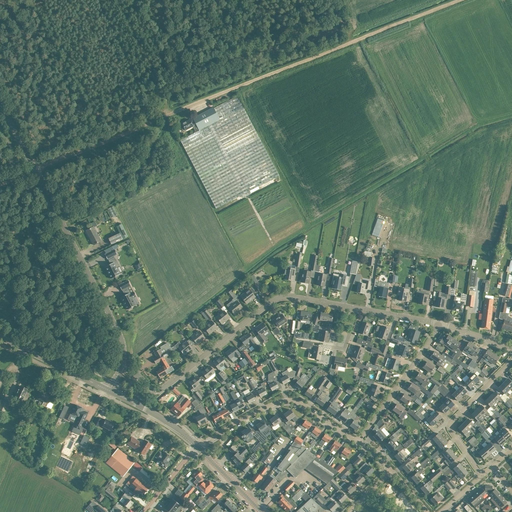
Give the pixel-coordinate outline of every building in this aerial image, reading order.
[(199,130),(180,140),(215,208),(241,195),(243,198),(251,194),(249,191),(279,176),(246,114),(243,107),(237,96),(227,102),(213,108),(193,118),(193,119),(190,120),(182,124),(184,127),(182,128),(182,129),(183,131),(184,131),(185,130),(186,130),(193,127),(195,131),(199,130)] [(112,217),(118,215),(113,206),(108,209),(112,217)] [(378,218),(372,235),(373,235),(380,238),(381,238),(387,221),(386,221),(378,218)] [(122,224),(117,226),(120,233),(122,239),(128,237),(122,224)] [(94,245),(98,243),(101,241),(93,227),(86,231),(94,245)] [(108,239),(111,244),(122,239),(120,233),(108,239)] [(117,254),(115,249),(114,250),(105,254),(107,259),(108,259),(109,260),(111,264),(105,267),(111,279),(120,274),(116,268),(119,266),(115,257),(114,257),(114,256),(117,254)] [(137,270),(143,267),(140,261),(134,264),(137,270)] [(350,269),(350,274),(351,270),(357,271),(360,262),(352,261),(353,261),(351,269),(350,269)] [(286,267),(285,270),(284,275),(286,275),(285,279),(293,281),(295,269),(286,267)] [(302,277),(301,282),(309,284),(310,279),(310,277),(310,276),(314,277),(314,276),(315,273),(315,271),(311,271),(311,272),(304,271),(303,273),(302,273),(302,277)] [(316,273),(315,276),(317,276),(318,277),(317,280),(316,285),(324,286),(325,282),(326,280),(327,275),(320,273),(318,273),(316,273)] [(332,284),(331,288),(332,288),(341,290),(341,286),(342,284),(348,285),(349,277),(349,278),(347,277),(346,277),(347,276),(346,276),(346,275),(340,274),(340,275),(339,278),(333,277),(334,278),(333,279),(333,284),(332,284)] [(355,277),(353,284),(358,285),(357,287),(357,292),(364,294),(365,289),(369,290),(370,285),(371,282),(366,281),(366,284),(359,283),(360,278),(355,277)] [(132,307),(136,305),(133,299),(136,297),(128,280),(119,285),(122,290),(123,290),(125,295),(121,298),(127,309),(129,309),(129,310),(133,308),(132,307)] [(378,283),(377,287),(380,288),(379,291),(378,296),(386,298),(387,293),(389,285),(389,283),(378,281),(378,283)] [(398,290),(397,295),(399,295),(399,300),(406,301),(407,297),(409,289),(409,287),(409,284),(406,283),(405,289),(399,288),(398,290)] [(511,285),(507,284),(503,296),(510,297),(511,289),(511,285)] [(236,295),(239,299),(242,297),(247,304),(246,303),(252,299),(255,297),(253,294),(255,292),(251,287),(240,296),(238,294),(236,295)] [(232,290),(228,292),(233,298),(232,300),(235,303),(229,308),(231,310),(234,314),(235,315),(236,315),(238,313),(238,312),(237,312),(238,311),(242,308),(242,307),(239,304),(237,301),(239,299),(236,295),(232,290)] [(417,291),(416,297),(419,298),(419,299),(418,304),(427,305),(428,300),(429,295),(429,293),(417,291)] [(436,307),(443,308),(444,305),(445,305),(446,299),(441,298),(442,293),(437,292),(436,298),(437,298),(437,302),(436,302),(435,305),(436,306),(436,307)] [(452,306),(452,310),(456,311),(456,310),(462,312),(463,304),(464,304),(465,304),(466,300),(466,295),(461,294),(461,297),(460,302),(454,300),(454,301),(453,306),(452,306)] [(485,298),(483,310),(492,311),(493,299),(493,296),(485,295),(485,298)] [(216,302),(221,308),(224,306),(219,300),(216,302)] [(500,312),(499,318),(505,320),(503,323),(502,328),(511,331),(511,318),(508,317),(508,313),(506,313),(507,304),(502,303),(500,312)] [(204,312),(209,319),(210,320),(213,318),(212,316),(207,310),(204,312)] [(483,310),(481,328),(489,329),(492,311),(483,310)] [(220,315),(216,317),(220,322),(222,324),(225,321),(224,320),(229,317),(229,318),(230,318),(226,314),(225,312),(224,311),(223,312),(220,315)] [(305,312),(301,312),(300,320),(301,320),(306,321),(306,324),(310,324),(311,313),(305,313),(305,312)] [(320,320),(327,321),(332,322),(333,314),(321,313),(320,320)] [(274,320),(273,320),(276,324),(278,327),(281,325),(284,323),(286,321),(284,318),(282,314),(278,316),(278,317),(274,320)] [(194,320),(191,322),(196,329),(199,327),(194,320)] [(203,328),(205,331),(206,330),(208,332),(209,334),(213,331),(212,330),(216,327),(217,328),(214,324),(212,321),(211,321),(210,322),(204,327),(203,328)] [(256,336),(259,340),(262,343),(267,339),(263,334),(268,330),(263,322),(263,323),(259,326),(255,328),(259,334),(256,336)] [(359,333),(363,334),(366,335),(370,325),(362,322),(359,333)] [(407,341),(411,342),(416,344),(420,332),(417,331),(418,328),(410,325),(409,329),(411,329),(407,341)] [(377,326),(375,331),(379,332),(378,337),(386,340),(389,333),(390,329),(382,326),(377,326)] [(320,341),(328,343),(330,332),(322,330),(320,341)] [(192,337),(194,340),(197,344),(204,338),(203,337),(204,336),(200,331),(192,337)] [(295,331),(294,337),(297,338),(304,339),(304,338),(305,335),(305,332),(298,331),(295,331)] [(249,348),(252,346),(254,348),(256,346),(252,339),(253,339),(249,334),(244,337),(243,337),(240,339),(244,344),(242,346),(244,350),(248,347),(249,348)] [(442,334),(438,341),(440,342),(442,344),(444,346),(444,345),(446,343),(450,346),(454,340),(449,335),(447,338),(444,336),(442,334)] [(356,342),(356,343),(361,344),(369,347),(370,344),(372,338),(368,336),(366,341),(364,341),(359,339),(358,343),(356,342)] [(450,346),(448,349),(454,352),(460,344),(454,340),(450,346)] [(179,342),(174,346),(180,353),(182,352),(184,355),(187,352),(186,351),(192,347),(191,346),(187,341),(182,345),(179,342)] [(466,346),(462,352),(467,356),(474,346),(469,342),(466,346)] [(167,374),(174,370),(171,366),(170,367),(165,359),(169,357),(168,356),(166,351),(171,349),(167,343),(160,347),(161,349),(160,350),(159,349),(154,353),(156,357),(153,359),(156,364),(159,362),(162,367),(159,369),(160,370),(156,372),(159,377),(163,375),(163,376),(167,374)] [(260,343),(258,345),(261,350),(261,349),(264,353),(266,351),(260,343)] [(398,351),(397,353),(398,354),(401,356),(401,357),(405,358),(405,357),(406,357),(408,357),(409,354),(407,354),(408,352),(408,351),(409,348),(405,346),(402,345),(401,345),(400,348),(399,351),(398,351)] [(328,363),(329,361),(330,356),(321,355),(323,348),(314,346),(312,358),(319,359),(319,361),(328,363)] [(352,357),(352,358),(356,362),(357,359),(360,360),(364,348),(361,347),(356,346),(352,357)] [(474,346),(467,356),(472,359),(471,361),(475,363),(475,362),(478,358),(475,356),(477,354),(480,350),(474,346)] [(229,350),(226,353),(229,357),(230,359),(231,359),(235,356),(236,358),(237,357),(240,355),(238,351),(235,347),(231,350),(230,351),(229,350)] [(488,350),(479,361),(482,363),(485,359),(488,361),(493,354),(488,350)] [(242,354),(245,358),(248,363),(251,367),(255,364),(246,351),(242,354)] [(437,362),(437,363),(440,365),(445,359),(434,351),(430,357),(437,362)] [(456,354),(452,360),(453,361),(455,362),(459,366),(460,366),(463,363),(463,362),(462,362),(457,359),(459,356),(456,354)] [(488,361),(486,364),(492,368),(492,367),(499,358),(493,354),(488,361)] [(229,366),(221,357),(218,359),(217,360),(215,360),(214,361),(214,363),(219,369),(224,365),(226,368),(229,366)] [(269,358),(267,360),(269,363),(274,371),(277,370),(272,360),(270,358),(270,357),(269,358)] [(329,373),(329,374),(331,375),(333,376),(334,369),(344,371),(345,367),(346,364),(347,360),(336,357),(335,362),(334,365),(331,365),(331,368),(329,373)] [(245,358),(239,362),(242,367),(248,363),(245,358)] [(387,360),(385,366),(388,367),(392,369),(397,370),(396,370),(398,365),(399,365),(401,361),(400,361),(395,359),(392,358),(391,358),(390,361),(387,360)] [(423,368),(427,370),(430,373),(432,369),(434,371),(436,368),(427,362),(423,368)] [(201,376),(205,381),(207,379),(210,376),(215,372),(213,370),(210,366),(207,368),(207,369),(202,372),(204,374),(201,376)] [(280,379),(284,384),(290,381),(288,378),(290,377),(291,378),(294,377),(296,371),(292,370),(289,372),(287,370),(282,373),(284,377),(280,379)] [(471,370),(469,373),(472,376),(469,378),(475,384),(479,379),(476,375),(474,374),(474,373),(471,370)] [(279,382),(274,373),(273,371),(268,374),(268,381),(267,382),(272,391),(278,387),(276,383),(279,382)] [(387,383),(390,374),(381,371),(379,376),(377,380),(380,381),(380,382),(382,383),(383,383),(383,382),(387,383)] [(221,372),(219,373),(225,380),(226,379),(228,378),(226,375),(225,376),(221,372)] [(419,372),(415,378),(422,383),(422,384),(425,387),(428,382),(427,381),(429,379),(425,376),(423,375),(419,372)] [(219,373),(216,375),(220,380),(219,381),(222,385),(223,386),(227,383),(226,382),(225,380),(219,373)] [(236,377),(233,379),(235,383),(238,381),(242,379),(245,383),(248,381),(244,373),(236,377)] [(300,390),(303,385),(311,376),(308,374),(303,379),(301,377),(294,385),(300,390)] [(452,374),(450,376),(452,378),(457,383),(459,381),(454,376),(452,374)] [(193,380),(189,382),(192,386),(193,386),(190,389),(192,392),(194,394),(195,396),(199,393),(197,391),(199,390),(204,385),(202,382),(205,381),(201,376),(199,378),(197,376),(193,380)] [(253,389),(257,387),(253,378),(248,380),(253,389)] [(323,378),(317,388),(320,390),(323,385),(327,381),(324,378),(323,378)] [(436,385),(430,392),(433,394),(434,394),(434,393),(440,387),(442,385),(432,378),(430,380),(436,385)] [(469,378),(465,383),(467,385),(470,388),(475,384),(469,378)] [(511,382),(508,378),(503,383),(510,390),(511,387),(511,382)] [(327,381),(323,385),(326,387),(328,389),(332,383),(327,380),(327,381)] [(267,387),(264,383),(264,382),(261,384),(262,385),(256,389),(261,397),(267,393),(264,389),(267,387)] [(421,390),(412,383),(411,384),(411,383),(410,383),(409,385),(410,386),(408,389),(415,394),(414,395),(418,397),(416,399),(418,399),(422,394),(419,392),(421,390)] [(458,383),(456,385),(459,388),(457,391),(462,396),(467,392),(463,388),(461,386),(458,383)] [(507,392),(510,390),(503,383),(499,388),(508,397),(510,394),(507,392)] [(381,387),(373,384),(369,394),(371,396),(370,398),(371,398),(375,401),(376,400),(377,398),(377,397),(381,387)] [(440,387),(447,394),(449,392),(442,385),(440,387)] [(26,401),(29,393),(26,392),(27,390),(20,386),(19,389),(18,390),(19,390),(16,396),(14,399),(17,401),(18,400),(19,399),(22,401),(22,402),(25,403),(26,401)] [(434,393),(434,394),(436,396),(440,392),(444,397),(445,396),(447,394),(440,387),(434,393)] [(308,389),(308,390),(305,394),(311,398),(316,390),(314,388),(312,391),(308,389)] [(332,397),(336,399),(342,390),(339,388),(332,397)] [(427,397),(429,399),(430,398),(433,394),(430,392),(424,388),(422,391),(428,395),(427,397)] [(36,400),(40,402),(41,400),(43,402),(43,403),(42,405),(46,407),(50,399),(49,399),(51,394),(41,390),(36,400)] [(211,395),(209,396),(211,399),(216,396),(221,404),(223,403),(225,402),(222,395),(219,390),(214,393),(211,395)] [(230,393),(239,409),(244,406),(239,397),(238,398),(235,394),(233,391),(230,393)] [(246,398),(247,399),(249,403),(255,400),(251,391),(244,395),(243,392),(240,393),(244,399),(246,398)] [(458,401),(462,396),(457,391),(454,393),(452,391),(450,393),(458,401)] [(205,397),(200,392),(199,393),(195,396),(200,403),(204,400),(203,398),(205,397)] [(490,397),(495,402),(498,400),(501,403),(503,400),(494,392),(490,397)] [(326,395),(322,393),(316,401),(322,406),(326,401),(327,402),(330,398),(326,395)] [(192,403),(195,407),(200,403),(195,396),(194,394),(192,396),(196,400),(192,403)] [(404,394),(400,399),(407,404),(410,401),(412,403),(414,400),(404,394)] [(355,407),(358,409),(363,401),(364,401),(366,398),(365,398),(363,396),(355,407)] [(442,401),(444,403),(449,409),(454,404),(448,399),(446,397),(442,401)] [(493,405),(495,402),(490,397),(485,401),(494,410),(496,407),(493,405)] [(172,409),(171,410),(178,416),(181,412),(191,402),(189,401),(186,398),(180,405),(177,403),(177,402),(172,409)] [(374,404),(366,398),(364,401),(372,407),(374,404)] [(417,399),(415,402),(422,407),(423,405),(424,404),(417,399)] [(0,410),(5,412),(9,403),(3,400),(2,402),(0,401),(0,410)] [(234,412),(239,409),(234,400),(229,402),(230,405),(230,406),(234,412)] [(341,406),(333,401),(327,409),(335,415),(341,406)] [(222,411),(219,413),(222,418),(229,415),(227,410),(226,409),(228,408),(225,402),(223,403),(224,405),(221,407),(223,411),(222,411)] [(445,413),(449,409),(444,403),(439,408),(445,413)] [(71,412),(69,415),(77,419),(79,416),(82,410),(83,411),(84,409),(75,404),(72,409),(71,412)] [(395,407),(393,410),(400,415),(398,416),(402,419),(406,414),(402,412),(404,409),(401,407),(397,404),(396,405),(395,405),(394,407),(395,407)] [(481,405),(476,410),(483,416),(485,414),(487,415),(488,416),(490,415),(490,414),(486,411),(485,409),(481,405)] [(196,418),(200,425),(207,421),(203,414),(206,413),(204,408),(203,407),(198,409),(201,415),(196,418)] [(33,408),(32,411),(31,411),(29,418),(34,420),(37,410),(33,408)] [(339,417),(345,422),(349,417),(351,418),(354,415),(351,413),(346,409),(343,412),(342,412),(339,417)] [(74,427),(72,431),(80,435),(84,426),(82,425),(86,417),(88,413),(83,411),(82,410),(79,416),(77,419),(74,427)] [(219,413),(218,410),(214,412),(213,411),(210,412),(207,413),(209,418),(212,416),(215,422),(222,418),(219,413)] [(287,425),(293,433),(296,429),(295,429),(289,420),(292,418),(295,422),(298,420),(295,416),(290,410),(284,414),(286,418),(284,420),(287,425)] [(476,410),(472,415),(475,418),(478,421),(481,423),(483,421),(482,420),(480,419),(483,416),(476,410)] [(418,411),(415,414),(417,416),(420,419),(422,421),(425,418),(418,411)] [(431,416),(437,422),(441,417),(436,411),(431,416)] [(269,423),(273,428),(278,424),(280,426),(283,424),(281,422),(276,415),(270,420),(271,422),(269,423)] [(354,420),(353,421),(350,426),(357,430),(361,424),(357,422),(360,418),(357,416),(354,420)] [(432,426),(437,422),(431,416),(427,421),(432,426)] [(111,431),(112,428),(115,424),(106,419),(105,421),(97,417),(94,424),(99,427),(99,425),(111,431)] [(375,434),(373,436),(379,442),(383,439),(386,436),(381,430),(384,428),(386,426),(385,425),(382,421),(380,419),(376,425),(377,426),(380,430),(375,434)] [(469,429),(472,433),(475,430),(474,429),(476,427),(468,419),(463,424),(469,429)] [(300,423),(298,426),(301,429),(306,432),(308,429),(309,429),(311,424),(305,420),(303,424),(302,425),(301,424),(300,423)] [(258,429),(255,431),(256,432),(261,436),(263,438),(265,436),(265,435),(267,433),(266,431),(269,429),(267,427),(267,426),(266,425),(263,421),(256,426),(258,429)] [(463,424),(458,428),(467,437),(467,436),(469,435),(469,434),(467,432),(469,429),(463,424)] [(287,425),(284,428),(290,437),(293,434),(293,433),(287,425)] [(502,431),(499,433),(505,440),(511,435),(507,432),(505,429),(503,426),(500,428),(502,431)] [(310,435),(316,439),(321,431),(315,427),(312,432),(310,435)] [(245,429),(241,432),(244,436),(242,438),(244,441),(246,440),(248,443),(254,439),(252,436),(253,436),(250,433),(251,432),(248,428),(246,430),(245,429)] [(400,428),(394,433),(397,437),(402,432),(403,431),(400,428)] [(312,432),(310,430),(303,441),(300,445),(310,452),(313,447),(310,445),(309,447),(304,444),(310,435),(312,432)] [(497,431),(492,435),(494,438),(497,441),(500,445),(505,440),(499,433),(497,431)] [(254,446),(251,449),(254,452),(257,449),(262,444),(265,441),(263,438),(261,436),(256,432),(253,435),(260,442),(255,447),(254,446)] [(439,433),(432,439),(437,444),(443,438),(439,433)] [(295,441),(300,445),(303,441),(293,434),(290,437),(290,438),(295,441)] [(318,444),(322,447),(326,441),(328,443),(331,438),(325,434),(322,439),(318,444)] [(73,435),(69,443),(75,446),(79,438),(73,435)] [(85,446),(89,438),(84,435),(80,443),(85,446)] [(468,441),(471,444),(476,439),(474,436),(468,441)] [(131,437),(127,443),(127,444),(144,455),(151,444),(145,440),(142,444),(131,437)] [(394,443),(398,440),(395,437),(385,445),(391,451),(397,447),(394,443)] [(281,471),(276,477),(275,478),(277,480),(279,482),(290,472),(295,478),(299,474),(305,468),(316,456),(310,452),(300,445),(295,441),(290,438),(294,441),(275,466),(281,471)] [(408,441),(403,445),(405,449),(411,444),(414,441),(411,438),(408,441)] [(443,438),(437,444),(441,448),(447,443),(443,438)] [(420,445),(422,447),(425,451),(428,449),(425,446),(429,441),(427,439),(420,445)] [(476,439),(471,444),(473,447),(479,442),(476,439)] [(487,445),(484,448),(489,454),(495,449),(487,439),(484,442),(487,445)] [(330,446),(327,450),(331,453),(335,448),(338,450),(341,445),(335,441),(332,446),(331,446),(330,446)] [(229,450),(233,454),(237,449),(233,445),(229,450)] [(419,457),(425,451),(422,447),(411,457),(413,459),(417,455),(419,457)] [(473,447),(471,449),(474,453),(476,451),(484,459),(489,454),(484,448),(480,451),(478,448),(475,450),(473,447)] [(239,451),(235,455),(231,458),(238,465),(244,459),(241,456),(247,450),(245,448),(240,452),(239,451)] [(346,459),(348,456),(351,452),(345,448),(342,452),(340,455),(346,459)] [(445,456),(447,459),(453,453),(449,448),(440,456),(442,459),(445,456)] [(118,449),(105,464),(122,477),(135,463),(118,449)] [(403,449),(399,453),(395,456),(400,462),(408,455),(403,449)] [(268,450),(262,460),(267,464),(268,461),(274,454),(269,450),(268,450)] [(167,462),(171,457),(165,452),(163,454),(160,452),(156,457),(159,460),(161,462),(161,463),(161,464),(165,468),(169,463),(167,462)] [(245,473),(249,469),(253,465),(251,463),(257,457),(253,453),(251,455),(251,456),(244,463),(245,464),(241,468),(245,473)] [(449,461),(446,464),(448,466),(451,463),(454,461),(457,458),(453,453),(447,459),(449,461)] [(331,455),(326,462),(330,465),(335,458),(331,455)] [(437,455),(435,457),(432,459),(434,461),(438,466),(441,464),(437,460),(439,458),(437,455)] [(332,479),(337,474),(339,472),(335,469),(316,456),(305,468),(327,484),(330,481),(332,479)] [(354,466),(357,463),(360,459),(357,456),(351,462),(354,466)] [(421,465),(420,466),(422,468),(428,464),(430,466),(432,464),(431,463),(434,461),(432,459),(430,457),(425,462),(421,465)] [(403,467),(408,473),(416,465),(414,462),(413,463),(411,460),(403,467)] [(358,469),(359,470),(362,473),(364,471),(368,476),(374,470),(366,462),(362,466),(358,469)] [(449,469),(443,474),(445,477),(451,472),(452,474),(455,471),(457,474),(464,468),(459,463),(456,467),(451,471),(449,469)] [(335,469),(339,472),(340,473),(342,471),(345,468),(340,464),(335,469)] [(261,479),(263,476),(262,475),(267,469),(265,467),(259,474),(256,472),(253,475),(254,476),(252,479),(257,483),(260,479),(261,479)] [(468,473),(464,468),(457,474),(455,476),(459,481),(468,473)] [(438,469),(433,473),(437,478),(442,473),(438,469)] [(184,501),(201,482),(204,479),(201,476),(202,474),(198,470),(196,472),(195,471),(192,475),(193,475),(189,479),(193,484),(192,486),(191,486),(185,493),(184,492),(179,497),(184,501)] [(354,474),(357,477),(355,480),(356,481),(359,485),(362,482),(364,480),(365,479),(361,476),(360,475),(362,473),(359,470),(357,471),(354,474)] [(415,474),(412,477),(417,484),(421,480),(422,479),(423,479),(419,475),(422,472),(421,471),(420,470),(417,473),(415,474)] [(343,480),(347,476),(342,471),(340,473),(339,472),(337,474),(343,480)] [(270,489),(277,480),(275,478),(276,477),(271,474),(270,476),(263,484),(264,485),(262,487),(267,491),(270,488),(270,489)] [(128,488),(133,492),(137,495),(140,491),(144,494),(148,488),(136,478),(128,488)] [(332,479),(329,481),(332,484),(334,486),(337,489),(338,489),(340,487),(340,486),(337,484),(337,483),(332,479)] [(425,485),(421,488),(426,495),(430,491),(432,490),(428,486),(432,482),(430,481),(430,480),(429,481),(425,485)] [(448,482),(452,487),(453,489),(456,486),(453,483),(451,480),(449,481),(448,482)] [(213,486),(208,481),(205,484),(203,482),(199,486),(207,494),(210,490),(210,489),(213,486)] [(284,489),(287,491),(294,483),(292,481),(284,489)] [(343,482),(340,486),(340,487),(341,487),(345,491),(346,490),(347,490),(350,494),(351,493),(352,491),(353,491),(354,491),(356,489),(355,489),(356,488),(352,485),(351,484),(348,487),(345,484),(343,482)] [(482,488),(478,492),(483,497),(486,493),(488,493),(488,486),(485,486),(485,487),(483,489),(482,488)] [(488,486),(488,493),(490,494),(493,497),(498,493),(495,489),(494,490),(492,488),(492,486),(488,486)] [(336,492),(332,496),(336,500),(337,499),(338,499),(341,502),(342,502),(343,500),(347,497),(342,492),(344,491),(345,491),(341,487),(340,487),(338,489),(339,490),(336,492)] [(107,488),(103,492),(104,492),(113,500),(115,496),(111,493),(112,492),(109,489),(107,488)] [(297,493),(292,498),(295,501),(296,502),(301,497),(305,493),(301,489),(297,493)] [(434,496),(430,499),(435,505),(442,498),(440,496),(438,493),(436,490),(433,493),(435,495),(434,496)] [(205,498),(198,505),(202,509),(204,507),(211,500),(212,499),(215,502),(217,501),(220,497),(222,495),(219,491),(216,493),(215,492),(207,500),(205,498)] [(132,497),(128,494),(125,492),(122,496),(126,499),(123,504),(128,508),(133,503),(130,500),(132,497)] [(475,494),(473,496),(480,504),(482,502),(485,499),(483,497),(478,492),(475,494)] [(493,497),(490,500),(493,503),(494,505),(502,498),(501,496),(498,493),(493,497)] [(278,502),(282,507),(290,499),(286,495),(284,497),(282,494),(279,497),(281,499),(278,502)] [(195,502),(198,505),(205,498),(202,495),(195,502)] [(326,503),(324,505),(327,508),(328,507),(332,511),(333,511),(334,509),(338,506),(334,502),(336,500),(332,496),(330,498),(329,497),(326,500),(325,501),(326,503)] [(473,496),(468,500),(475,508),(479,505),(480,504),(473,496)] [(322,511),(325,510),(310,498),(306,502),(295,511),(322,511)] [(502,498),(494,505),(495,506),(499,509),(506,503),(502,498)] [(173,499),(169,504),(178,511),(179,511),(184,507),(181,504),(179,505),(173,499)] [(290,499),(282,507),(287,511),(289,510),(291,511),(297,506),(290,499)] [(221,501),(211,511),(212,511),(215,511),(221,506),(226,511),(234,511),(237,510),(236,509),(236,508),(234,506),(233,506),(232,504),(227,500),(224,503),(223,504),(221,501)] [(117,503),(114,507),(118,510),(115,511),(123,511),(122,511),(124,509),(123,508),(119,505),(117,503)]
